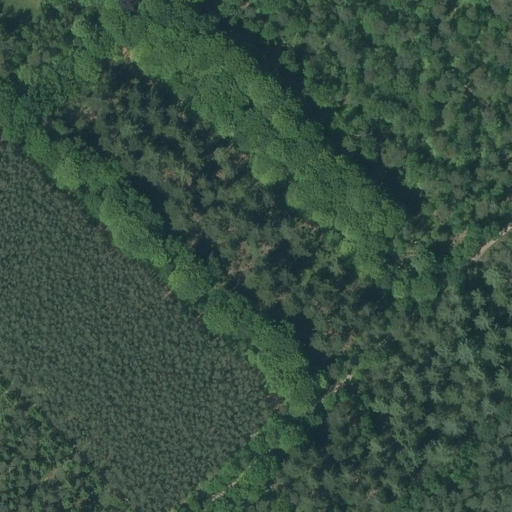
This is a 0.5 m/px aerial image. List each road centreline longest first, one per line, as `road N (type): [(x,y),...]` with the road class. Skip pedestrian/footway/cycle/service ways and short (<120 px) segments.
road 1 (track): [(437,289),(397,260),(140,9)]
road 2 (track): [(201,511),(437,289)]
road 3 (track): [(0,372),(135,511)]
